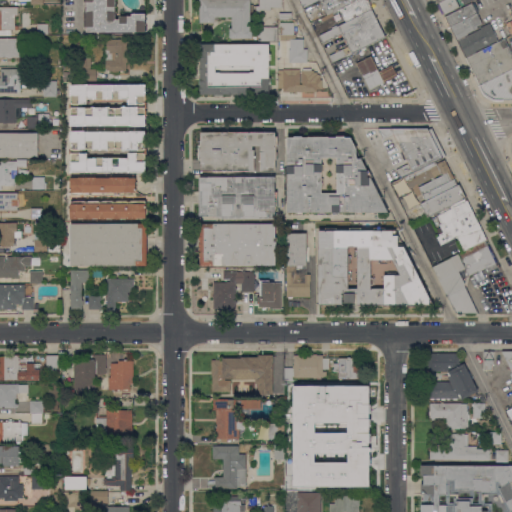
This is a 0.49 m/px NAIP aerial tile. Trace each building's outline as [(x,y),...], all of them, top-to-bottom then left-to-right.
[(115,0),(115,19),(120,19),(120,16),(132,16),(132,13),(145,13),(145,32),(133,32),(133,33),(99,33),(99,31),(87,31),(87,26),(84,26),(84,11),(86,11),(86,1),(84,1),(84,0),(115,0)] [(200,22),(200,0),(250,0),(250,34),(252,34),(252,38),(230,38),(230,28),(232,28),(232,17),(218,17),(218,19),(214,19),(214,22),(200,22)] [(282,0),(282,7),(270,7),(270,10),(256,10),(256,5),(259,5),(259,0),(282,0)] [(339,8),(327,15),(326,13),(321,15),(317,5),(321,3),(321,2),(324,0),(357,0),(339,9),(339,8)] [(346,22),(339,9),(357,0),(367,0),(372,9),(371,9),(346,22)] [(442,0),(455,0),(459,7),(444,14),(438,2),(442,0)] [(471,2),(482,23),(477,26),(478,28),(468,33),(468,35),(481,29),(480,27),(489,23),(498,40),(475,51),(475,52),(471,54),(470,53),(465,56),(451,26),(450,27),(445,15),(471,2)] [(0,7),(18,7),(18,15),(15,15),(15,26),(18,25),(18,29),(11,29),(11,35),(0,35),(0,7)] [(385,37),(352,53),(347,42),(345,43),(344,40),(345,40),(342,33),(341,34),(342,36),(339,37),(338,36),(323,43),(320,36),(346,23),(346,22),(371,9),(385,37)] [(289,49),(290,49),(290,40),(280,40),(280,34),(280,22),(294,22),(294,34),(295,34),(296,39),(303,39),(303,49),(307,49),(307,62),(289,62),(289,49)] [(48,23),(48,34),(37,34),(37,23),(48,23)] [(278,41),(260,41),(260,38),(257,38),(257,31),(260,31),(260,27),(277,26),(278,41)] [(0,38),(20,38),(20,45),(22,45),(22,52),(21,52),(20,58),(0,57),(0,38)] [(107,39),(133,39),(133,48),(128,62),(126,62),(126,70),(119,70),(119,71),(120,71),(120,81),(111,81),(111,71),(110,71),(110,70),(105,70),(105,49),(106,49),(107,39)] [(470,66),(471,66),(466,58),(504,39),(511,52),(511,51),(511,69),(480,85),(470,66)] [(246,96),(246,94),(223,94),(223,96),(214,96),(214,94),(200,94),(200,84),(199,84),(199,78),(200,78),(200,73),(199,73),(199,66),(200,66),(200,44),(269,44),(269,54),(271,54),(271,60),(269,60),(269,78),(271,78),(271,84),(269,84),(269,95),(255,95),(255,96),(246,96)] [(346,55),(333,62),(329,55),(342,49),(346,55)] [(371,56),(379,71),(392,64),(397,75),(370,90),(356,63),(371,56)] [(81,81),(81,80),(70,80),(70,72),(81,72),(81,57),(91,58),(90,69),(97,69),(96,81),(81,81)] [(283,88),(278,88),(278,70),(283,70),(283,69),(300,69),(300,84),(302,84),(302,70),(302,68),(311,67),(311,70),(314,70),(314,72),(317,72),(317,74),(319,74),(319,75),(320,75),(320,79),(322,79),(322,89),(317,89),(317,92),(283,92),(283,88)] [(20,92),(0,92),(0,77),(1,77),(1,69),(28,69),(27,80),(20,80),(20,92)] [(511,99),(502,99),(502,100),(495,100),(491,99),(487,97),(484,95),(483,92),(480,85),(511,69),(511,99)] [(43,96),(44,81),(57,81),(57,97),(43,96)] [(145,84),(145,103),(137,103),(137,104),(128,104),(128,98),(87,98),(87,103),(70,103),(70,84),(145,84)] [(0,99),(32,99),(32,107),(27,107),(27,111),(22,111),(22,107),(16,107),(17,123),(0,123),(0,99)] [(71,107),(145,107),(145,126),(71,126),(71,107)] [(50,114),(50,119),(52,119),(52,123),(50,123),(50,127),(41,127),(41,128),(27,128),(27,116),(35,116),(35,114),(50,114)] [(401,178),(396,169),(408,162),(393,133),(383,138),(378,128),(428,128),(443,157),(435,161),(401,178)] [(146,131),(146,149),(138,149),(138,150),(125,150),(123,150),(121,150),(121,148),(110,148),(110,150),(106,150),(106,149),(95,149),(95,150),(92,150),(92,148),(86,148),(86,149),(71,149),(71,131),(146,131)] [(275,136),(276,136),(276,159),(275,159),(275,171),(260,171),(260,145),(253,145),(253,150),(255,150),(255,171),(201,171),(201,158),(199,158),(199,145),(201,145),(201,132),(275,132),(275,136)] [(38,157),(0,157),(0,133),(38,133),(38,157)] [(355,214),(355,212),(340,212),(340,214),(332,214),(332,212),(325,212),(325,214),(318,214),(318,212),(287,212),(287,136),(293,136),(302,136),(302,137),(308,137),(308,136),(328,136),(328,137),(337,137),(337,136),(345,136),(345,137),(350,137),(356,148),(356,154),(357,159),(361,158),(367,170),(368,170),(372,176),(371,177),(388,212),(377,212),(377,214),(370,214),(370,212),(362,212),(362,214),(355,214)] [(87,153),(88,158),(129,158),(129,153),(145,152),(146,172),(128,172),(128,171),(71,172),(71,153),(87,153)] [(419,187),(442,175),(441,173),(421,183),(422,185),(418,186),(417,184),(411,188),(410,187),(398,193),(393,182),(401,178),(435,161),(436,163),(444,159),(457,185),(426,201),(419,187)] [(0,161),(16,161),(16,160),(26,160),(27,166),(17,166),(17,178),(15,178),(15,180),(17,180),(17,183),(16,183),(15,185),(2,185),(2,190),(0,190),(0,161)] [(45,177),(45,182),(46,182),(46,188),(44,188),(44,189),(32,189),(32,177),(45,177)] [(71,195),(71,194),(70,194),(70,192),(71,192),(71,177),(79,177),(97,177),(110,177),(129,177),(136,177),(136,192),(135,192),(135,195),(71,195)] [(222,218),(222,216),(217,216),(217,215),(208,215),(200,215),(199,177),(275,177),(275,192),(277,192),(277,210),(275,210),(275,218),(222,218)] [(450,206),(427,217),(420,204),(426,201),(457,185),(459,184),(466,198),(450,206)] [(18,210),(0,210),(0,193),(18,193),(18,210)] [(457,236),(440,245),(437,237),(439,236),(436,229),(440,226),(439,224),(441,223),(437,215),(451,208),(450,206),(466,198),(487,240),(485,240),(464,251),(457,236)] [(70,217),(71,217),(71,205),(70,205),(70,204),(71,204),(71,201),(146,201),(146,203),(147,203),(147,218),(137,218),(137,219),(126,219),(126,218),(121,218),(121,219),(113,219),(113,218),(107,218),(107,219),(98,219),(98,218),(93,218),(93,219),(84,219),(84,218),(79,218),(79,219),(70,219),(70,217)] [(42,208),(42,219),(31,219),(31,208),(42,208)] [(0,247),(0,222),(17,222),(17,231),(15,231),(15,245),(6,245),(6,247),(0,247)] [(147,223),(147,265),(71,265),(71,224),(147,223)] [(200,265),(200,264),(199,264),(199,223),(275,224),(275,237),(276,237),(276,245),(275,245),(275,265),(200,265)] [(383,306),(383,304),(357,304),(357,293),(355,293),(355,303),(345,303),(345,293),(343,293),(343,304),(335,304),(335,305),(326,305),(326,304),(319,304),(319,230),(325,230),(325,227),(336,227),(336,230),(350,230),(350,228),(361,228),(361,230),(374,230),(374,227),(385,227),(385,230),(396,230),(433,304),(415,304),(415,305),(405,305),(405,304),(392,305),(392,306),(383,306)] [(287,233),(306,233),(307,256),(309,256),(309,261),(307,261),(307,274),(310,274),(310,296),(293,296),(292,298),(289,298),(288,296),(286,296),(286,265),(287,265),(287,233)] [(48,239),(47,251),(35,251),(35,239),(48,239)] [(477,313),(456,313),(433,267),(464,251),(485,240),(498,267),(488,271),(486,268),(468,276),(465,268),(459,271),(465,285),(477,313)] [(0,277),(0,256),(5,256),(5,261),(7,261),(7,256),(32,256),(32,265),(25,265),(25,270),(18,270),(18,277),(0,277)] [(71,299),(70,299),(70,294),(71,294),(71,269),(88,269),(88,282),(82,282),(82,300),(83,300),(83,305),(82,305),(82,309),(71,309),(71,299)] [(93,278),(93,269),(106,269),(106,277),(93,278)] [(43,271),(42,283),(30,283),(30,271),(43,271)] [(227,282),(227,281),(229,281),(229,278),(223,279),(223,271),(236,271),(254,271),(254,275),(255,275),(255,277),(254,277),(254,291),(242,291),(242,283),(236,283),(236,308),(214,308),(214,282),(227,282)] [(134,278),(134,287),(132,287),(132,293),(129,293),(129,301),(116,301),(116,310),(107,310),(107,300),(106,300),(106,296),(107,296),(107,278),(134,278)] [(281,308),(272,308),(272,306),(269,306),(269,304),(259,304),(259,288),(262,288),(262,283),(281,283),(281,308)] [(0,285),(25,285),(25,297),(34,297),(33,309),(22,309),(22,304),(16,304),(16,309),(0,309),(0,285)] [(101,295),(101,309),(89,309),(89,295),(101,295)] [(494,351),(494,364),(491,364),(491,370),(484,370),(484,351),(494,351)] [(511,422),(506,410),(511,407),(511,387),(510,383),(511,382),(511,371),(502,351),(511,351),(511,422)] [(434,400),(430,400),(430,398),(428,398),(428,395),(426,395),(426,384),(428,384),(428,381),(450,381),(447,377),(449,376),(447,373),(448,372),(448,371),(428,371),(428,366),(426,366),(426,356),(428,357),(428,353),(459,353),(459,365),(463,363),(478,391),(476,392),(478,396),(467,396),(462,399),(462,398),(457,398),(457,400),(452,400),(452,398),(449,398),(449,400),(446,400),(446,398),(445,398),(445,400),(441,400),(441,398),(439,398),(439,400),(436,400),(436,398),(434,398),(434,400)] [(0,356),(14,356),(14,354),(34,354),(34,363),(41,363),(40,380),(0,380),(0,356)] [(105,373),(94,373),(94,395),(76,395),(76,391),(74,391),(74,365),(76,365),(76,358),(91,359),(91,354),(106,354),(105,373)] [(295,377),(295,381),(284,381),(284,368),(293,368),(293,365),(294,355),(299,355),(299,354),(303,354),(303,355),(313,355),(313,354),(317,354),(317,355),(323,355),(323,358),(329,358),(329,369),(323,369),(323,371),(326,371),(326,376),(323,376),(323,377),(295,377)] [(58,372),(46,372),(46,355),(58,355),(58,372)] [(258,394),(258,383),(255,383),(255,378),(243,378),(243,379),(238,379),(238,378),(225,378),(225,380),(230,380),(230,391),(212,391),(212,375),(211,375),(211,360),(222,360),(222,358),(241,358),(241,357),(258,357),(258,355),(273,355),(273,394),(258,394)] [(338,358),(360,358),(360,369),(358,369),(358,379),(339,379),(339,378),(337,378),(337,376),(338,376),(338,374),(337,374),(337,371),(332,371),(332,369),(333,369),(333,363),(338,363),(338,362),(337,362),(337,359),(338,359),(338,358)] [(133,390),(123,390),(123,389),(108,389),(108,377),(110,377),(110,363),(118,363),(118,360),(133,360),(133,390)] [(358,410),(340,410),(340,404),(329,404),(329,403),(324,403),(324,396),(327,396),(327,389),(316,389),(316,382),(340,382),(340,390),(354,390),(354,392),(356,392),(356,396),(354,396),(354,397),(358,397),(358,405),(360,405),(360,409),(358,409),(358,410)] [(0,384),(19,384),(28,384),(28,392),(19,392),(19,393),(16,393),(16,398),(15,398),(15,403),(16,403),(16,407),(0,407),(0,384)] [(98,409),(86,409),(86,398),(98,398),(98,409)] [(216,438),(216,409),(213,409),(213,399),(236,399),(236,418),(244,418),(244,429),(239,429),(239,438),(216,438)] [(246,407),(246,399),(260,400),(260,407),(246,407)] [(42,413),(49,413),(49,418),(42,418),(42,424),(31,424),(31,413),(30,413),(30,400),(43,400),(43,413),(42,413)] [(485,403),(485,418),(473,418),(473,406),(472,406),(472,404),(473,404),(473,403),(473,402),(476,402),(476,403),(485,403)] [(460,403),(467,403),(467,409),(468,409),(468,415),(469,415),(469,420),(468,420),(468,429),(454,429),(454,428),(451,428),(451,426),(446,426),(446,418),(438,418),(438,420),(431,420),(431,418),(429,418),(429,403),(460,403)] [(132,410),(132,434),(96,434),(96,409),(132,410)] [(0,422),(8,422),(8,420),(12,420),(12,422),(21,422),(28,422),(28,435),(23,435),(23,440),(21,440),(21,441),(3,441),(3,442),(0,442),(0,422)] [(360,420),(360,440),(319,440),(319,420),(360,420)] [(265,423),(280,423),(280,433),(281,433),(281,439),(278,439),(278,440),(266,440),(265,423)] [(286,442),(286,431),(311,430),(311,441),(286,442)] [(500,432),(501,444),(489,444),(489,432),(500,432)] [(429,459),(429,444),(431,444),(431,443),(435,443),(435,445),(446,445),(446,435),(451,435),(451,433),(463,433),(463,434),(468,434),(467,446),(476,446),(476,448),(490,449),(490,460),(429,459)] [(284,444),(284,459),(274,459),(274,445),(284,444)] [(0,446),(19,446),(19,451),(24,451),(24,462),(19,462),(19,466),(13,466),(13,467),(10,467),(10,466),(2,466),(2,464),(0,464),(0,446)] [(121,490),(121,484),(104,484),(104,478),(112,478),(112,475),(114,475),(114,463),(111,463),(111,458),(110,458),(110,447),(133,446),(133,459),(131,459),(131,460),(132,460),(132,470),(131,470),(131,472),(131,490),(121,490)] [(239,446),(239,454),(246,454),(245,486),(237,485),(237,488),(215,488),(215,477),(223,477),(223,458),(212,458),(212,446),(239,446)] [(309,486),(309,446),(362,446),(362,486),(309,486)] [(508,450),(508,462),(495,462),(495,450),(508,450)] [(24,466),(34,466),(34,458),(35,458),(35,457),(43,457),(43,458),(45,458),(45,462),(51,463),(50,475),(44,474),(24,474),(24,466)] [(285,485),(285,459),(296,459),(296,490),(284,490),(284,488),(284,485),(285,485)] [(511,511),(420,511),(420,504),(423,504),(423,494),(421,494),(421,484),(423,484),(423,475),(421,475),(421,465),(511,465),(511,511)] [(19,484),(22,484),(22,492),(23,492),(23,494),(22,494),(22,498),(17,498),(17,500),(5,500),(5,497),(0,497),(0,476),(19,476),(19,484)] [(49,476),(49,481),(53,481),(53,488),(49,488),(49,489),(32,489),(32,476),(49,476)] [(87,489),(74,489),(74,488),(71,488),(71,477),(87,477),(87,489)] [(108,502),(86,502),(86,491),(108,491),(108,502)] [(320,511),(297,511),(297,492),(320,492),(320,511)] [(225,496),(225,494),(231,494),(231,496),(240,496),(240,504),(245,504),(245,511),(240,511),(214,511),(214,496),(225,496)] [(359,494),(359,505),(358,505),(358,511),(329,511),(329,503),(335,503),(335,494),(359,494)]
